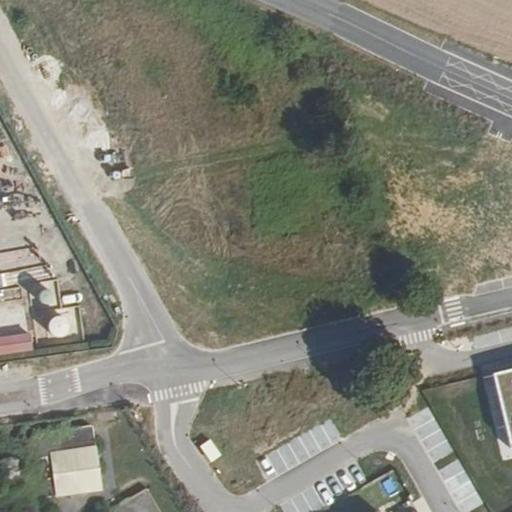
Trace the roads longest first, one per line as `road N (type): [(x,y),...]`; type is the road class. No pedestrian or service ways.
road 1 (unclassified): [(175,364),(0,47)]
road 2 (residential): [(243,511),(395,424),(446,511)]
road 3 (tertiary): [(511,99),(292,0)]
road 4 (residential): [(410,319),(218,364),(175,364)]
road 5 (residential): [(175,364),(132,364),(0,396)]
road 6 (residential): [(222,511),(174,440),(175,364)]
road 7 (residential): [(410,319),(424,353),(440,359),(511,349)]
